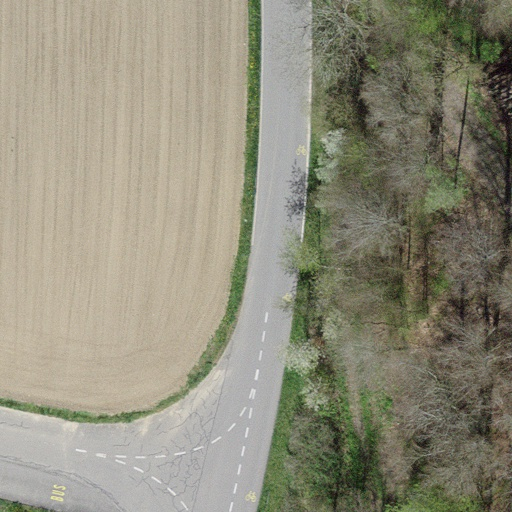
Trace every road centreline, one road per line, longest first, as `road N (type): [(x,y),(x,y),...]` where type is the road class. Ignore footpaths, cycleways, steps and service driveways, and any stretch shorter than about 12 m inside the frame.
road 1 (tertiary): [(283,0),(284,224),(236,485)]
road 2 (tertiary): [(0,433),(236,485)]
